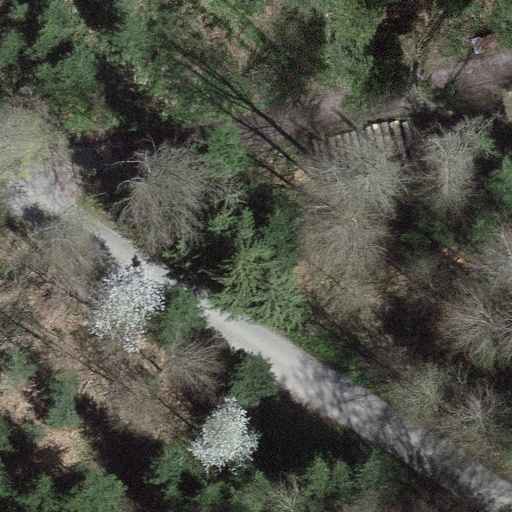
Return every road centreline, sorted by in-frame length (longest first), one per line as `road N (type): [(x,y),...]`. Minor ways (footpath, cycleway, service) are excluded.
road 1 (unclassified): [(511,511),(359,421),(0,177)]
road 2 (track): [(0,175),(160,159),(511,68)]
